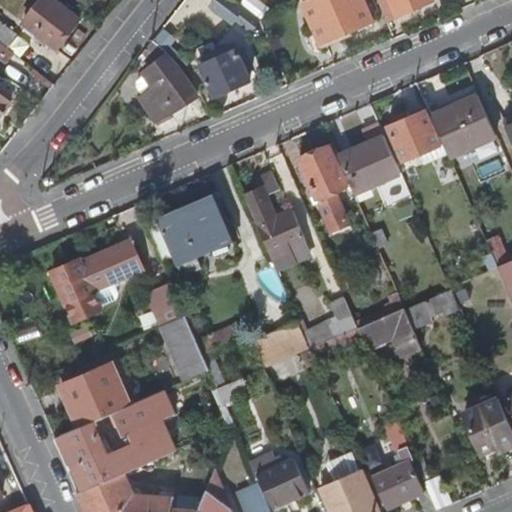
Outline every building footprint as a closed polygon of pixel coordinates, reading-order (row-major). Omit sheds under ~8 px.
[(245,12),(229,0),(219,0),(212,10),(233,28),(236,24),(245,12)] [(244,0),(241,7),(264,18),(270,5),(259,0),(244,0)] [(376,26),(363,0),(322,0),(307,7),(324,48),(376,26)] [(377,0),(389,26),(434,5),(431,0),(377,0)] [(81,29),(48,3),(27,31),(61,57),(81,29)] [(251,36),(260,24),(245,12),(236,24),(251,36)] [(0,45),(1,46),(13,55),(23,42),(0,23),(0,45)] [(180,27),(177,24),(163,41),(159,38),(154,45),(173,59),(184,69),(186,70),(190,65),(167,45),(180,27)] [(181,71),(184,69),(173,59),(154,45),(144,58),(153,67),(146,72),(141,76),(142,79),(137,84),(137,92),(142,99),(137,102),(154,128),(171,117),(168,113),(197,93),(181,71)] [(0,54),(8,61),(13,55),(1,46),(0,46),(0,54)] [(195,55),(202,69),(220,61),(213,46),(195,55)] [(237,59),(235,55),(220,61),(202,69),(215,100),(248,85),(241,70),(252,65),(247,54),(237,59)] [(153,67),(144,58),(138,65),(146,72),(153,67)] [(0,124),(13,108),(0,97),(0,81),(4,76),(0,72),(0,124)] [(495,136),(478,96),(460,104),(432,116),(443,143),(449,155),(495,136)] [(458,99),(430,111),(432,116),(460,104),(458,99)] [(440,145),(425,111),(388,127),(403,161),(419,154),(425,167),(449,156),(449,155),(443,143),(440,145)] [(511,123),(503,127),(511,147),(511,123)] [(385,137),(340,158),(356,195),(371,188),(401,174),(385,137)] [(347,185),(330,147),(302,159),(317,198),(322,196),(325,201),(320,204),(333,234),(351,226),(338,195),(333,197),(331,192),(347,185)] [(434,170),(442,187),(455,181),(447,164),(434,170)] [(259,191),(246,197),(278,272),(298,263),(291,249),(308,242),(294,210),(277,218),(267,194),(279,189),(271,171),(255,179),(259,191)] [(371,188),(356,195),(359,202),(375,196),(371,188)] [(212,197),(176,212),(181,224),(217,208),(212,197)] [(217,208),(181,224),(176,212),(147,225),(164,264),(172,260),(182,285),(204,276),(197,261),(234,244),(217,208)] [(373,234),(380,250),(388,247),(380,231),(373,234)] [(509,261),(499,236),(486,242),(492,255),(496,266),(509,261)] [(53,272),(68,306),(97,293),(96,291),(145,270),(134,242),(85,262),(84,261),(53,272)] [(313,256),(308,242),(291,249),(298,263),(313,256)] [(496,266),(492,255),(482,260),(488,273),(498,269),(496,266)] [(511,262),(498,269),(511,301),(511,262)] [(148,294),(163,328),(187,317),(172,284),(154,292),(148,294)] [(407,312),(413,327),(433,318),(431,314),(444,309),(446,314),(460,308),(453,292),(407,312)] [(97,293),(68,306),(75,323),(104,309),(97,293)] [(394,304),(355,321),(359,330),(406,309),(399,294),(391,297),(394,304)] [(305,333),(312,350),(359,330),(355,321),(353,316),(346,299),(333,305),(338,318),(311,330),(305,333)] [(401,355),(422,347),(413,327),(407,312),(406,309),(359,330),(363,339),(364,342),(378,336),(380,342),(393,336),(401,355)] [(163,328),(160,329),(183,384),(211,372),(206,360),(198,342),(187,317),(163,328)] [(307,321),(301,323),(305,333),(311,330),(307,321)] [(266,371),(312,350),(305,333),(301,323),(255,343),(266,371)] [(206,360),(211,372),(220,391),(226,388),(214,357),(218,354),(217,350),(242,338),(237,325),(198,342),(206,360)] [(312,350),(316,359),(363,339),(359,330),(312,350)] [(367,348),(380,342),(378,336),(364,342),(367,348)] [(61,387),(79,429),(92,423),(114,414),(130,407),(110,365),(61,387)] [(220,391),(226,405),(238,400),(231,386),(226,388),(220,391)] [(163,393),(130,407),(114,414),(123,436),(130,433),(166,418),(173,415),(163,393)] [(485,453),(511,440),(511,427),(500,399),(466,413),(485,453)] [(130,433),(136,445),(167,431),(176,451),(180,449),(166,418),(130,433)] [(420,496),(426,511),(439,511),(440,511),(431,492),(428,494),(414,462),(417,461),(416,459),(400,421),(387,426),(405,465),(376,478),(389,509),(420,496)] [(63,436),(86,490),(125,473),(176,451),(167,431),(136,445),(107,457),(92,423),(79,429),(63,436)] [(258,469),(261,477),(282,468),(279,460),(275,452),(254,462),(258,469)] [(425,455),(416,459),(417,461),(422,471),(430,467),(425,455)] [(282,468),(261,477),(276,508),(311,493),(297,461),(288,465),(285,457),(279,460),(282,468)] [(431,492),(440,511),(455,505),(438,463),(430,467),(422,471),(431,492)] [(380,511),(363,471),(323,490),(332,511),(380,511)] [(86,490),(78,494),(86,511),(184,511),(172,510),(173,499),(135,494),(125,473),(86,490)] [(272,511),(260,484),(239,493),(247,511),(272,511)]
